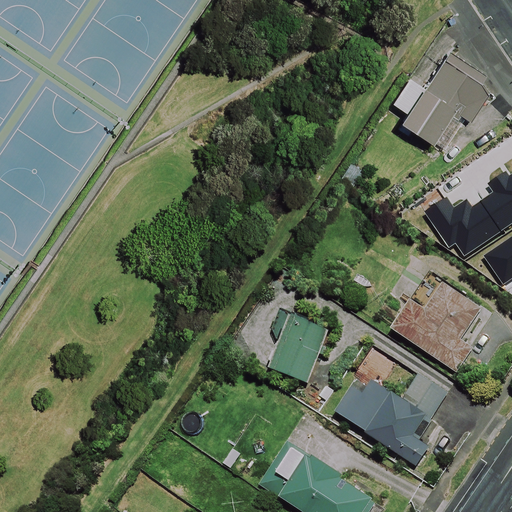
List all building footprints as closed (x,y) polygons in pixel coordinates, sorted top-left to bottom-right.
[(501,98),(455,70),(418,132),(465,159),(501,98)] [(481,270),(485,264),(511,282),(511,222),(494,210),(466,250),(472,255),(468,261),(481,270)] [(490,314),(445,285),(427,314),(412,305),(394,332),(457,374),(477,343),(473,340),(490,314)] [(328,329),(293,316),(273,371),(308,384),(328,329)] [(426,417),(374,382),(364,396),(353,389),(336,414),(417,467),(429,449),(412,438),(426,417)] [(372,511),(379,501),(294,448),(267,491),(301,511),(372,511)]
